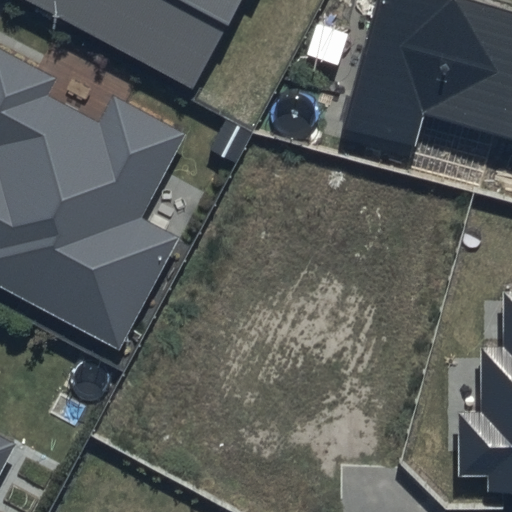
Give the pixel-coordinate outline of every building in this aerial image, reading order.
[(226,0),(53,0),(189,71),(226,0)] [(511,7),(487,0),(375,0),(339,128),(410,148),(420,111),(511,136),(511,7)] [(49,69),(0,42),(0,280),(115,342),(179,223),(141,202),(183,123),(112,85),(95,116),(40,87),(49,69)] [(511,282),(483,283),(484,347),(463,348),(464,406),(443,407),(445,475),(511,473),(511,282)] [(0,453),(12,432),(0,425),(0,453)]
